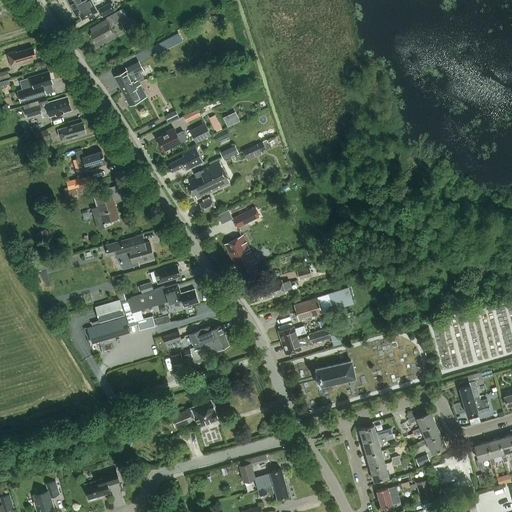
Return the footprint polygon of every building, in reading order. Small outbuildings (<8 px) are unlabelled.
[(67,0),(77,16),(80,15),(82,19),(97,11),(90,0),(67,0)] [(115,9),(111,2),(98,9),(102,16),(115,9)] [(122,9),(106,18),(107,19),(90,29),(92,32),(89,34),(94,42),(106,36),(107,37),(107,38),(115,34),(111,27),(114,25),(127,18),(122,9)] [(135,22),(123,28),(127,34),(138,28),(135,22)] [(153,46),(157,54),(183,41),(179,33),(153,46)] [(36,58),(34,54),(35,52),(34,49),(33,49),(32,47),(16,52),(16,51),(7,53),(11,65),(36,58)] [(139,61),(148,56),(145,50),(136,54),(139,61)] [(115,77),(122,91),(139,82),(138,80),(143,78),(140,72),(143,70),(139,61),(126,68),(127,70),(115,77)] [(0,79),(9,77),(8,70),(0,72),(0,79)] [(29,77),(23,79),(19,80),(22,89),(17,91),(21,102),(46,94),(43,86),(52,83),(49,71),(29,77)] [(140,84),(139,82),(122,91),(130,105),(146,97),(140,85),(140,84)] [(47,100),(39,103),(39,101),(29,104),(23,106),(26,117),(42,113),(41,108),(46,106),(49,117),(56,115),(63,113),(68,111),(67,109),(70,108),(68,99),(62,101),(61,98),(48,102),(47,100)] [(187,113),(190,121),(204,116),(201,108),(187,113)] [(175,111),(165,115),(168,122),(179,117),(175,111)] [(236,122),(234,118),(230,120),(228,115),(223,117),(227,126),(236,122)] [(85,133),(82,122),(58,129),(61,140),(85,133)] [(211,135),(205,123),(190,130),(196,143),(211,135)] [(39,130),(38,125),(22,129),(24,135),(39,130)] [(187,139),(184,132),(178,135),(175,129),(157,138),(164,151),(187,139)] [(47,130),(34,133),(37,143),(49,139),(47,130)] [(243,150),(247,160),(262,154),(261,151),(267,148),(265,143),(264,144),(262,141),(243,150)] [(184,156),(183,156),(169,164),(167,167),(169,170),(172,171),(183,166),(184,168),(186,171),(203,161),(195,146),(182,153),(184,156)] [(236,146),(222,153),(226,160),(240,154),(236,146)] [(75,151),(77,159),(84,157),(82,149),(75,151)] [(76,159),(79,171),(87,169),(86,167),(105,161),(101,151),(84,157),(77,159),(76,159)] [(219,162),(200,171),(200,170),(193,174),(195,178),(188,181),(189,184),(186,186),(191,196),(194,194),(196,198),(229,182),(219,162)] [(91,183),(90,176),(80,179),(82,186),(91,183)] [(97,228),(105,226),(103,221),(118,216),(113,200),(126,196),(122,184),(92,193),(97,207),(91,209),(97,228)] [(76,188),(68,191),(67,188),(63,189),(67,202),(79,198),(76,188)] [(205,214),(216,208),(211,198),(209,198),(208,197),(202,200),(203,201),(199,203),(205,214)] [(248,222),(243,213),(232,219),(237,228),(248,222)] [(255,273),(254,271),(257,269),(254,263),(256,262),(243,235),(224,244),(233,261),(235,260),(241,271),(245,278),(255,273)] [(109,256),(122,252),(122,253),(116,255),(125,267),(138,263),(139,266),(139,263),(154,258),(149,242),(138,245),(135,237),(106,245),(107,248),(106,249),(106,250),(107,249),(109,256)] [(180,276),(177,264),(154,271),(158,283),(180,276)] [(347,266),(331,270),(332,276),(348,272),(347,266)] [(312,276),(309,267),(297,271),(299,280),(312,276)] [(264,288),(260,289),(262,298),(273,294),(273,297),(286,293),(285,290),(292,288),(289,281),(283,283),(282,280),(263,286),(264,288)] [(142,293),(153,290),(151,282),(139,285),(142,293)] [(141,310),(147,308),(168,302),(169,304),(182,300),(184,306),(199,302),(195,289),(180,293),(177,284),(164,288),(164,286),(153,290),(142,293),(131,296),(131,297),(127,299),(127,300),(122,301),(129,324),(137,322),(136,320),(143,318),(141,310)] [(322,313),(317,297),(294,305),(299,320),(322,313)] [(125,315),(121,302),(120,299),(94,306),(99,323),(120,316),(125,315)] [(99,323),(87,326),(92,343),(130,331),(125,315),(120,316),(99,323)] [(158,323),(172,321),(171,315),(157,316),(158,323)] [(282,342),(297,338),(296,336),(306,333),(304,326),(294,329),(293,326),(292,326),(291,323),(278,327),(280,330),(278,331),(282,342)] [(214,338),(224,333),(221,325),(211,329),(209,326),(189,334),(194,347),(203,343),(214,339),(214,338)] [(341,325),(329,329),(331,335),(343,331),(341,325)] [(327,328),(310,334),(312,343),(321,340),(329,339),(331,338),(327,328)] [(178,331),(163,336),(165,344),(181,339),(178,331)] [(229,345),(224,333),(214,338),(214,339),(203,343),(204,346),(208,344),(213,356),(221,353),(219,349),(229,345)] [(297,338),(282,342),(286,354),(301,349),(300,346),(309,343),(307,336),(297,339),(297,338)] [(192,356),(190,349),(180,352),(182,359),(192,356)] [(171,356),(174,366),(183,363),(180,354),(171,356)] [(315,376),(317,381),(318,380),(319,385),(319,386),(355,378),(351,361),(315,369),(316,371),(317,375),(315,376)] [(482,379),(493,376),(491,370),(491,369),(480,372),(481,373),(482,379)] [(484,384),(482,379),(475,381),(469,383),(470,385),(459,388),(463,401),(479,396),(477,386),(484,384)] [(481,401),(479,396),(463,401),(467,414),(477,411),(478,413),(490,410),(487,399),(481,401)] [(218,411),(215,411),(214,408),(215,406),(214,402),(211,401),(211,400),(191,408),(176,413),(175,410),(169,412),(175,427),(195,420),(198,427),(218,419),(218,417),(219,415),(218,411)] [(422,430),(436,424),(431,412),(417,418),(416,416),(407,420),(409,424),(417,420),(421,428),(422,430)] [(427,441),(441,435),(436,424),(422,430),(421,428),(412,431),(414,435),(422,432),(426,439),(427,441)] [(363,443),(378,438),(385,436),(392,434),(391,430),(391,428),(376,432),(374,425),(359,429),(363,443)] [(427,441),(426,439),(417,443),(419,447),(427,443),(432,453),(446,447),(441,435),(427,441)] [(503,453),(501,454),(503,462),(508,461),(505,453),(511,450),(511,437),(511,435),(499,438),(503,453)] [(170,437),(160,441),(162,447),(172,443),(170,437)] [(363,443),(367,455),(381,451),(378,438),(363,443)] [(499,438),(487,442),(491,457),(489,457),(491,466),(496,465),(493,456),(501,454),(503,453),(499,438)] [(491,457),(487,442),(474,445),(478,460),(476,460),(479,469),(483,468),(481,460),(489,457),(491,457)] [(367,455),(370,468),(385,464),(381,451),(367,455)] [(430,461),(427,454),(416,459),(419,466),(430,461)] [(250,462),(239,466),(244,482),(255,479),(250,462)] [(389,477),(385,464),(370,468),(374,481),(389,477)] [(97,481),(84,485),(89,501),(110,495),(107,485),(119,482),(114,467),(95,473),(97,481)] [(227,467),(221,469),(223,475),(229,473),(227,467)] [(270,472),(272,478),(262,480),(263,482),(256,483),(258,490),(285,482),(281,469),(270,472)] [(485,482),(482,473),(476,475),(479,484),(485,482)] [(497,478),(499,485),(510,482),(508,474),(497,478)] [(428,480),(416,483),(422,503),(433,499),(428,480)] [(46,484),(48,490),(32,495),(37,511),(46,511),(55,510),(51,497),(59,494),(55,481),(46,484)] [(285,482),(258,490),(260,496),(267,494),(268,495),(274,493),(274,491),(275,491),(277,499),(288,496),(285,482)] [(392,504),(400,502),(396,486),(388,489),(387,487),(376,490),(381,507),(392,504)] [(0,498),(2,504),(0,504),(0,511),(5,511),(5,510),(13,508),(9,495),(0,498)]
